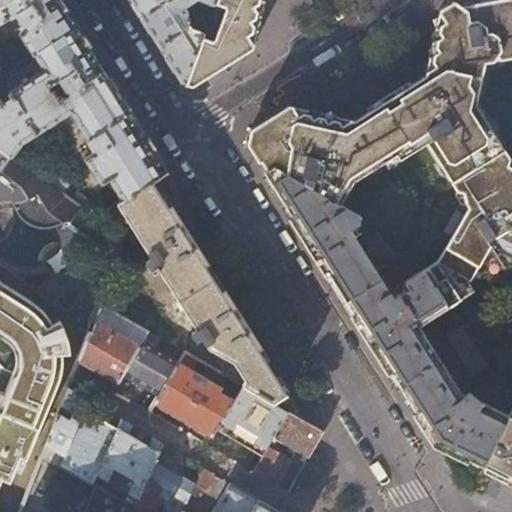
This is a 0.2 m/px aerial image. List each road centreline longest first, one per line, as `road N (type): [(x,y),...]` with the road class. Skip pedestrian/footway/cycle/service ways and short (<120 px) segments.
road 1 (residential): [(181,133),(427,511)]
road 2 (residential): [(181,133),(404,0)]
road 3 (residential): [(98,0),(181,133)]
